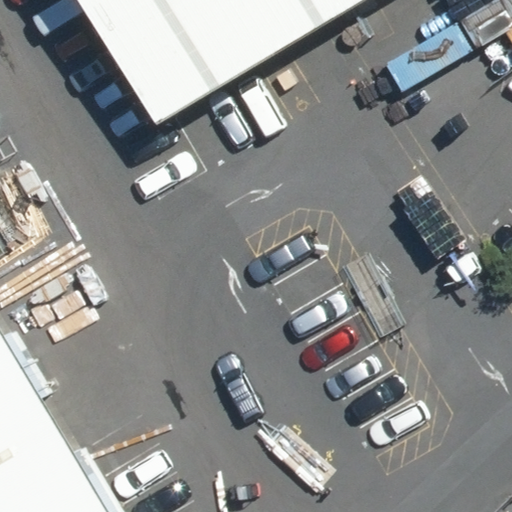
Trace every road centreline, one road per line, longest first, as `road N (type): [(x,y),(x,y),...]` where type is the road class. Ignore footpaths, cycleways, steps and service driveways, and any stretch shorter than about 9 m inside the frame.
road 1 (unknown): [(511,413),(383,211),(511,132)]
road 2 (unknown): [(112,197),(302,511)]
road 3 (unknown): [(112,197),(251,112),(286,103),(330,128),(383,211)]
road 4 (unknown): [(511,418),(411,445),(315,511)]
road 5 (unknown): [(0,10),(112,197)]
